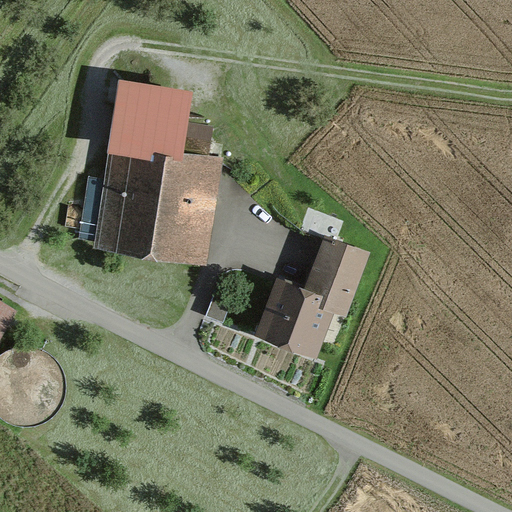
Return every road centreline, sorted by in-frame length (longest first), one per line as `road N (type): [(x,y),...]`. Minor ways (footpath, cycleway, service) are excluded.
road 1 (track): [(511,95),(132,47),(107,59),(96,85),(93,142),(9,274)]
road 2 (unclassified): [(0,268),(495,511)]
